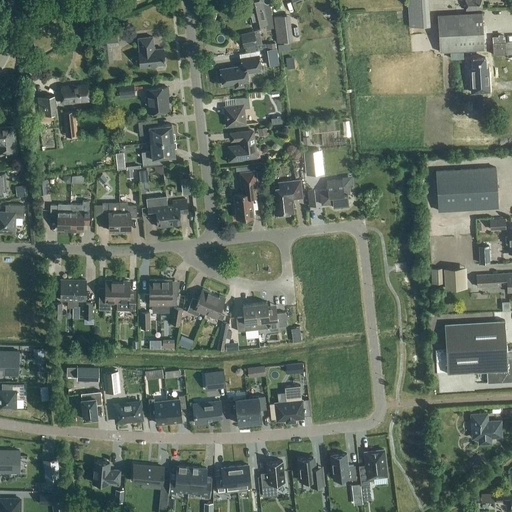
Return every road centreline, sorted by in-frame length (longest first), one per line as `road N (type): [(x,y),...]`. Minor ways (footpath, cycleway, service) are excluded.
road 1 (residential): [(360,226),(380,407),(369,426),(150,438),(0,423)]
road 2 (track): [(101,511),(67,491),(15,66)]
road 3 (residential): [(214,242),(187,0)]
road 4 (residential): [(180,247),(0,246)]
road 5 (residential): [(288,284),(240,284),(205,270),(180,247)]
